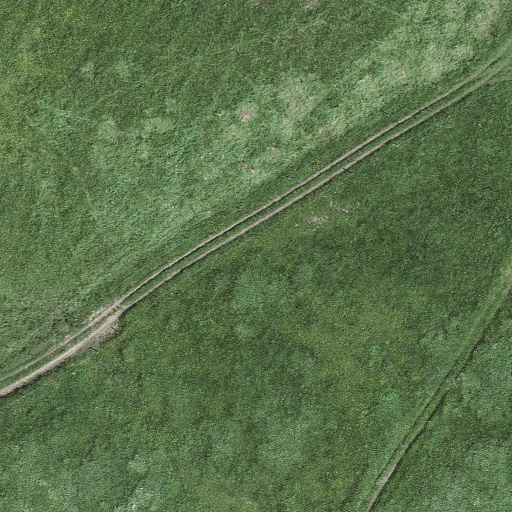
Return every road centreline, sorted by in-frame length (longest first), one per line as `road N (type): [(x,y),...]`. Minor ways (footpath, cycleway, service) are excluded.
road 1 (track): [(0,385),(483,75),(511,42)]
road 2 (track): [(369,511),(511,298)]
